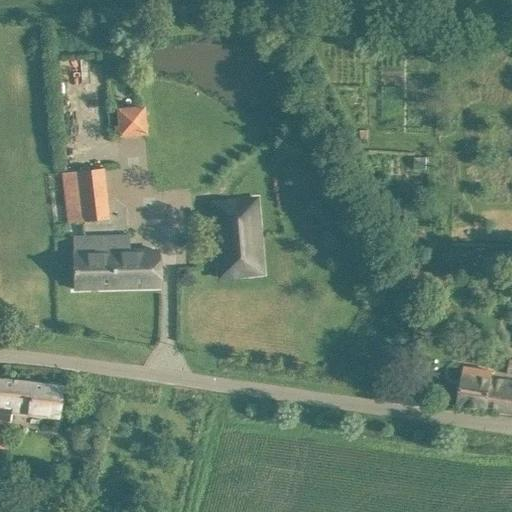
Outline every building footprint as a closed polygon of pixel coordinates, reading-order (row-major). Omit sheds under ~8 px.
[(142,108),(117,110),(119,135),(144,133),(142,108)] [(62,177),(65,203),(67,223),(96,220),(94,200),(106,199),(102,172),(99,173),(62,177)] [(256,198),(212,202),(218,278),(263,274),(256,198)] [(449,213),(464,214),(465,200),(450,199),(449,213)] [(158,251),(128,251),(100,252),(100,236),(72,236),(72,252),(73,289),(159,287),(158,251)] [(464,366),(458,403),(511,412),(511,381),(491,379),(492,371),(464,366)] [(0,421),(10,422),(11,412),(26,414),(26,416),(58,419),(59,407),(61,387),(0,379),(0,421)]
